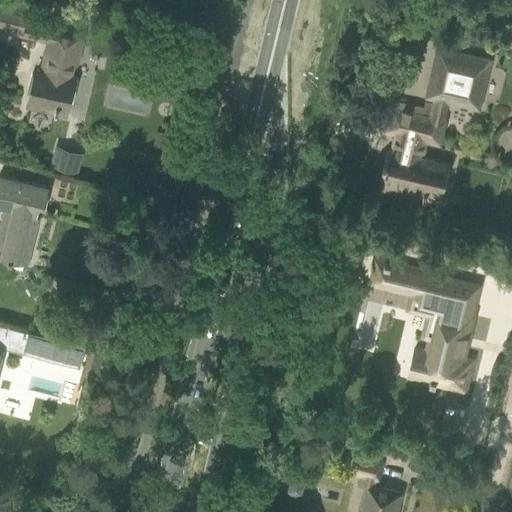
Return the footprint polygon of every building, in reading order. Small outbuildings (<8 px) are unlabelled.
[(28,3),(13,0),(0,0),(0,29),(48,41),(40,70),(36,69),(35,75),(31,74),(27,90),(31,91),(27,106),(63,114),(66,101),(70,102),(76,75),(70,74),(75,52),(78,52),(82,34),(42,25),(42,21),(38,19),(35,19),(33,22),(24,20),(28,3)] [(511,17),(499,14),(493,41),(511,45),(511,17)] [(423,109),(422,109),(400,104),(393,131),(401,133),(396,153),(388,151),(380,187),(436,200),(445,163),(419,157),(424,138),(438,141),(443,120),(440,120),(446,99),(477,106),(488,61),(439,49),(428,94),(436,96),(434,106),(424,104),(423,109)] [(61,145),(54,167),(73,172),(79,151),(61,145)] [(46,186),(19,180),(0,175),(0,204),(5,206),(0,229),(0,255),(8,258),(7,259),(11,260),(11,258),(25,262),(36,213),(39,214),(46,186)] [(374,267),(370,281),(412,292),(412,293),(413,293),(413,292),(432,297),(429,309),(428,308),(427,313),(428,313),(423,334),(430,336),(427,350),(414,347),(414,348),(415,348),(414,349),(415,349),(409,372),(409,371),(409,372),(408,372),(408,373),(429,379),(434,381),(435,381),(435,380),(463,387),(469,360),(461,358),(462,355),(470,323),(458,320),(460,311),(448,308),(455,279),(454,279),(439,275),(420,271),(420,269),(374,258),(372,266),(374,267)] [(302,434),(320,438),(323,424),(305,420),(302,434)] [(356,455),(352,470),(363,473),(360,484),(366,486),(359,511),(394,511),(399,493),(372,486),(374,477),(377,477),(381,462),(356,455)]
